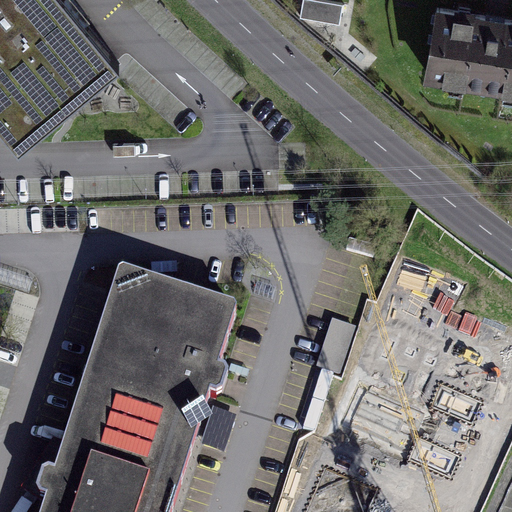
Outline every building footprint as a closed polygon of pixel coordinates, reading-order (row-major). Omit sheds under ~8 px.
[(69,0),(0,0),(0,108),(32,148),(124,67),(69,0)] [(302,0),(302,16),(342,18),(342,0),(302,0)] [(511,20),(502,19),(440,7),(427,71),(511,87),(511,20)] [(122,277),(48,511),(177,511),(240,314),(122,277)] [(320,366),(343,370),(353,323),(329,318),(320,366)]
